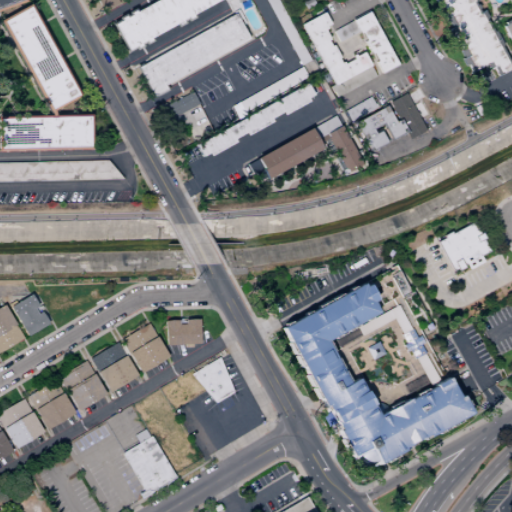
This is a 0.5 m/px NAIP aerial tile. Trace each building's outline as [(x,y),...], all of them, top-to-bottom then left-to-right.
[(0,0),(28,0),(29,1),(0,11),(0,0)] [(115,0),(117,3),(101,13),(93,0),(115,0)] [(216,0),(190,14),(192,17),(184,22),(183,20),(181,21),(182,23),(178,25),(178,24),(154,37),(156,41),(148,45),(147,43),(145,44),(146,46),(138,50),(137,49),(129,53),(121,38),(116,40),(107,24),(115,19),(114,17),(122,13),(123,15),(125,14),(124,12),(132,8),(134,11),(154,0),(216,0)] [(299,66),(263,0),(276,0),(309,60),(299,66)] [(469,73),(465,65),(463,66),(459,58),(461,57),(458,50),(459,50),(457,46),(453,40),(454,39),(452,36),(450,37),(446,29),(448,28),(443,18),(441,19),(438,13),(439,13),(431,0),(475,0),(472,2),(474,5),(476,4),(478,8),(476,9),(478,12),(482,10),(486,17),(484,18),(491,31),(493,30),(501,45),(500,46),(507,60),(509,59),(511,66),(492,77),(485,64),(469,73)] [(32,3),(43,22),(63,58),(79,87),(84,95),(57,111),(57,113),(56,114),(54,113),(53,113),(1,21),(32,3)] [(395,64),(366,11),(350,20),(356,31),(379,73),(395,64)] [(361,52),(374,76),(335,98),(329,86),(331,85),(299,24),(321,12),(328,24),(323,26),(324,28),(322,30),(325,36),(323,37),(328,46),(330,45),(337,58),(336,58),(338,63),(340,62),(341,64),(351,59),(349,56),(352,54),(353,56),(361,52)] [(136,67),(232,13),(247,39),(167,84),(170,90),(154,99),(136,67)] [(511,42),(510,44),(501,26),(502,25),(501,23),(508,19),(509,21),(511,19),(511,42)] [(350,20),(333,30),(339,41),(356,31),(350,20)] [(300,66),(306,77),(242,113),(236,102),(300,66)] [(192,144),(303,83),(309,95),(304,98),(305,101),(280,115),(278,112),(267,119),(268,122),(243,136),(241,133),(230,139),(231,142),(206,156),(205,153),(198,157),(192,144)] [(210,95),(217,109),(233,100),(225,86),(210,95)] [(172,116),(197,106),(191,92),(166,103),(172,116)] [(404,93),(424,130),(407,139),(403,132),(396,120),(387,102),(404,93)] [(351,121),(374,108),(368,97),(345,110),(351,121)] [(352,123),(383,106),(392,122),(396,120),(398,120),(404,132),(403,132),(388,140),(380,124),(370,129),(372,133),(378,130),(385,143),(368,152),(352,123)] [(0,116),(94,114),(95,149),(1,152),(0,116)] [(308,129),(333,115),(339,126),(323,134),(326,140),(317,145),(308,129)] [(339,126),(360,164),(344,173),(326,140),(323,134),(339,126)] [(252,158),(307,128),(308,129),(317,145),(319,149),(264,179),(252,158)] [(0,162),(108,160),(124,179),(0,182),(0,162)] [(433,242),(441,238),(439,236),(448,231),(449,233),(470,221),(477,233),(479,232),(482,239),(480,240),(487,252),(478,257),(481,262),(466,270),(463,265),(461,266),(462,268),(455,272),(454,270),(450,272),(433,242)] [(444,378),(455,397),(458,396),(468,413),(370,466),(368,466),(365,467),(361,466),(358,466),(355,464),(352,462),(350,458),(347,460),(333,436),(332,433),(334,432),(330,425),(326,427),(320,416),(324,414),(321,407),(318,408),(315,403),(275,329),(358,284),(360,287),(364,284),(373,300),(368,302),(374,313),(325,341),(348,382),(355,378),(375,415),(444,378)] [(11,307),(32,295),(39,307),(35,309),(39,315),(42,312),(50,324),(29,337),(11,307)] [(0,308),(4,306),(24,338),(0,352),(0,308)] [(166,322),(180,321),(180,325),(187,325),(186,320),(196,320),(197,345),(168,346),(166,322)] [(121,340),(149,324),(169,358),(142,374),(121,340)] [(398,336),(409,329),(414,338),(417,337),(421,344),(418,346),(423,353),(412,359),(408,351),(405,353),(401,345),(403,344),(398,336)] [(363,349),(375,342),(382,354),(370,361),(363,349)] [(90,359),(117,343),(138,377),(110,393),(90,359)] [(188,374),(217,357),(231,393),(212,404),(203,392),(188,374)] [(58,378),(86,361),(106,395),(78,412),(58,378)] [(27,397),(55,380),(75,414),(47,431),(27,397)] [(0,424),(0,412),(23,399),(43,433),(16,450),(0,424)] [(138,443),(134,436),(144,430),(149,437),(138,443)] [(0,432),(12,453),(0,460),(0,432)] [(120,454),(122,453),(138,443),(149,437),(150,436),(175,478),(140,499),(136,493),(142,490),(120,454)]
